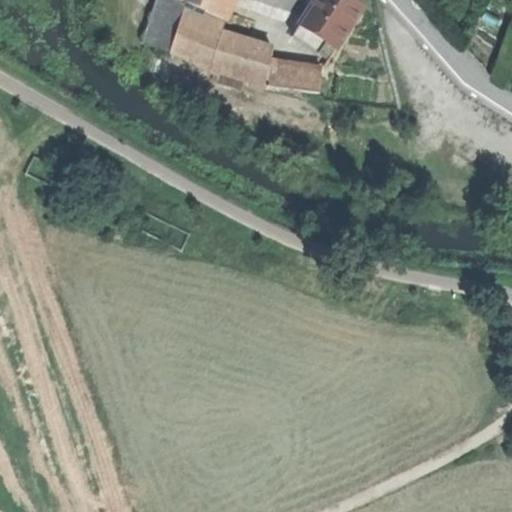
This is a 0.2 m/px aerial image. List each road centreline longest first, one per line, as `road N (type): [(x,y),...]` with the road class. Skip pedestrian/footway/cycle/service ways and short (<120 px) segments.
road 1 (track): [(511,416),(325,511)]
road 2 (residential): [(511,102),(407,0)]
